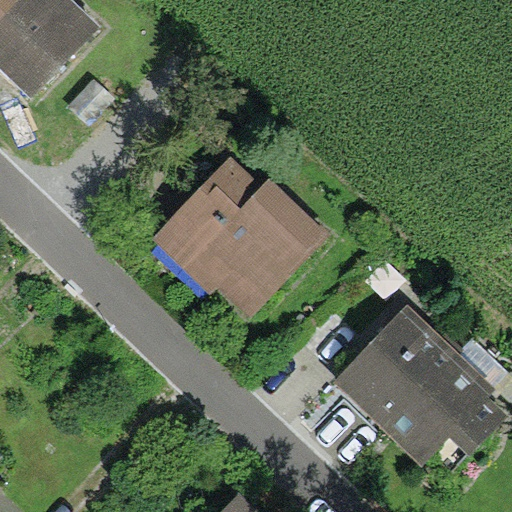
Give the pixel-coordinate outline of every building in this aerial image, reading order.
[(119,36),(81,0),(44,0),(0,45),(0,51),(53,103),(119,36)] [(0,0),(0,45),(44,0),(0,0)] [(170,232),(264,318),(334,243),(240,156),(170,232)] [(511,408),(409,313),(349,377),(454,475),(511,412),(511,408)] [(240,511),(230,502),(220,511),(240,511)]
